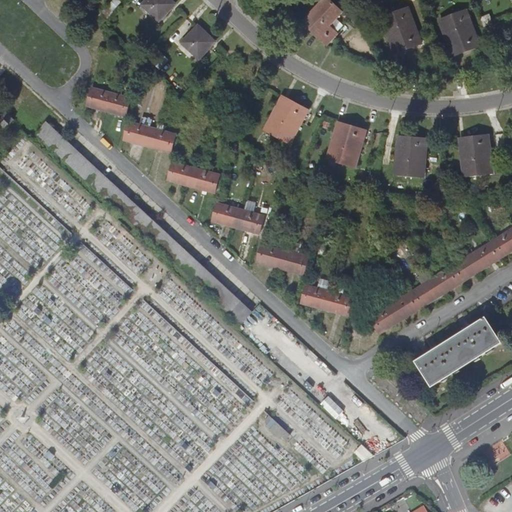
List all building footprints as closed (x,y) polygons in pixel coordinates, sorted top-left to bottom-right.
[(171,0),(147,0),(144,4),(159,19),(175,3),(171,0)] [(304,21),(327,43),(337,33),(329,26),(342,12),(330,0),(324,0),(310,15),(304,21)] [(382,18),(395,53),(422,42),(409,7),(382,18)] [(466,10),(440,20),(453,55),(480,45),(466,10)] [(482,17),(485,25),(492,22),(489,14),(482,17)] [(485,25),(488,32),(495,30),(492,22),(485,25)] [(199,25),(197,27),(184,42),(200,57),(210,46),(215,40),(199,25)] [(239,63),(238,65),(225,80),(242,94),(256,77),(239,63)] [(86,106),(106,111),(111,94),(91,89),(86,106)] [(111,94),(106,111),(125,116),(130,98),(111,94)] [(283,96),(279,104),(265,129),(291,142),(302,122),(308,108),(283,96)] [(5,110),(0,115),(0,121),(8,129),(17,120),(15,118),(5,110)] [(65,138),(48,121),(38,132),(55,149),(65,138)] [(338,122),(336,130),(328,158),(356,166),(362,144),(366,130),(338,122)] [(155,138),(157,130),(130,123),(125,140),(144,145),(146,136),(155,138)] [(146,136),(144,145),(171,152),(175,134),(157,130),(155,138),(146,136)] [(459,138),(460,146),(464,175),(492,172),(489,148),(487,135),(459,138)] [(398,137),(398,145),(396,174),(424,176),(426,153),(426,139),(398,137)] [(189,253),(65,138),(55,149),(153,240),(231,312),(241,300),(189,253)] [(173,162),(169,180),(188,185),(190,177),(200,180),(203,170),(173,162)] [(190,177),(188,185),(217,193),(222,176),(203,170),(200,180),(190,177)] [(243,220),(246,211),(219,204),(215,221),(232,226),(234,218),(243,220)] [(234,218),(232,226),(260,233),(264,216),(246,211),(243,220),(234,218)] [(511,250),(511,228),(492,241),(501,257),(511,250)] [(501,257),(492,241),(469,256),(479,271),(501,257)] [(263,245),(258,263),(277,267),(279,259),(289,261),(291,252),(263,245)] [(279,259),(277,267),(306,275),(310,257),(291,252),(289,261),(279,259)] [(459,278),(462,282),(479,271),(469,256),(452,267),(459,278)] [(459,278),(452,267),(435,277),(444,293),(462,282),(459,278)] [(444,293),(435,277),(411,292),(421,308),(444,293)] [(333,300),(335,292),(308,285),(303,303),(321,308),(324,298),(333,300)] [(324,298),(321,308),(350,316),(355,297),(341,294),(335,292),(333,300),(324,298)] [(421,308),(411,292),(388,307),(398,322),(421,308)] [(241,300),(231,312),(242,323),(253,311),(241,300)] [(398,322),(388,307),(372,317),(381,333),(398,322)] [(434,384),(435,387),(503,345),(488,321),(473,330),(470,325),(467,327),(463,329),(466,335),(441,351),(438,346),(434,348),(431,351),(434,356),(421,364),(430,378),(434,384)] [(272,419),(269,416),(264,421),(268,425),(266,427),(281,440),(283,438),(286,441),(291,436),(272,419)] [(363,463),(375,457),(363,445),(355,454),(363,463)]
